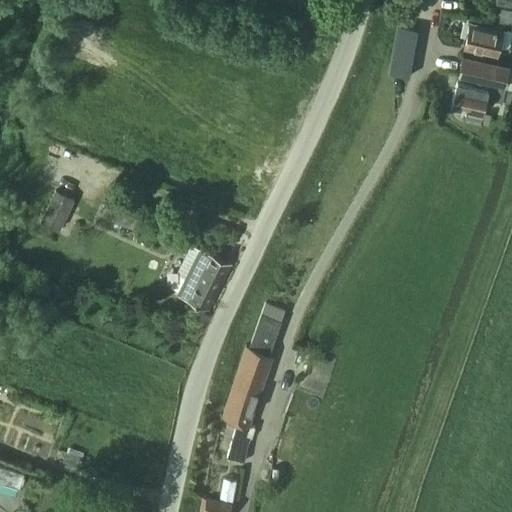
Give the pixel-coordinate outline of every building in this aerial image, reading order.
[(470,21),(464,46),(498,54),(500,46),(505,47),(510,44),(511,34),(511,29),(504,28),(504,29),(470,21)] [(389,72),(409,76),(417,29),(398,26),(389,72)] [(462,54),(458,73),(481,79),(505,85),(510,65),(462,54)] [(457,79),(451,105),(466,108),(464,119),(480,123),(483,112),(487,97),(502,101),(502,100),(509,102),(510,102),(511,93),(511,88),(505,87),(505,85),(481,79),(479,85),(457,79)] [(42,219),(60,227),(73,199),(55,190),(42,219)] [(102,213),(136,227),(146,205),(112,190),(102,213)] [(187,278),(180,293),(189,298),(209,308),(231,263),(202,249),(187,278)] [(222,418),(222,419),(229,421),(228,423),(237,426),(227,458),(243,461),(243,462),(252,427),(248,426),(272,355),(268,354),(285,309),(265,302),(249,347),(246,346),(222,418)] [(66,452),(63,461),(79,466),(82,458),(66,452)] [(0,465),(0,481),(20,487),(21,484),(22,484),(25,476),(23,476),(24,472),(0,465)] [(204,511),(228,511),(230,503),(208,498),(204,511)]
